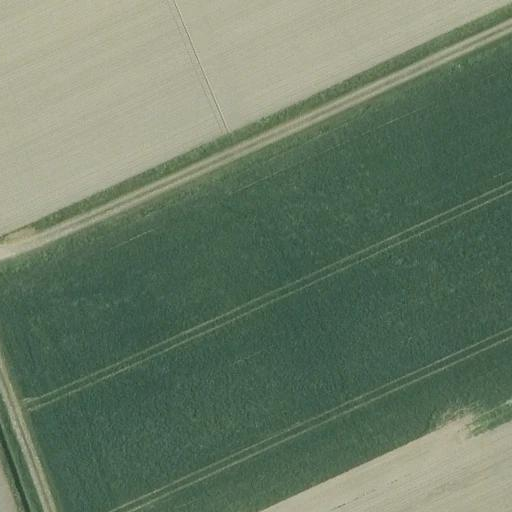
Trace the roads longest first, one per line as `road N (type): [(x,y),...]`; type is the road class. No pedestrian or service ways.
road 1 (track): [(0,254),(511,19)]
road 2 (track): [(0,381),(47,511)]
